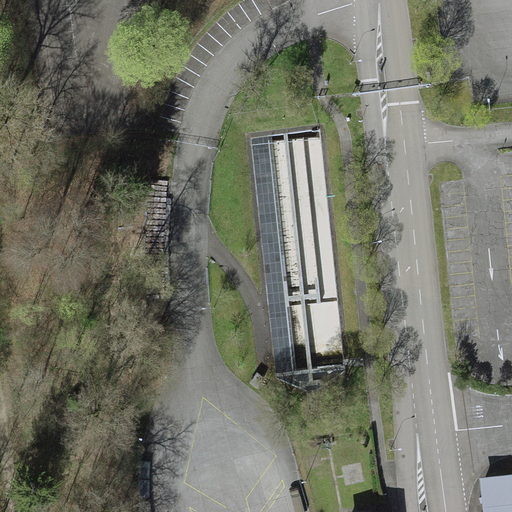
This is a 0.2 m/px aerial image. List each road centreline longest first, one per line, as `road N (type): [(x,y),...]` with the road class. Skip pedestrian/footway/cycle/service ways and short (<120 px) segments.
road 1 (unclassified): [(435,511),(397,88)]
road 2 (track): [(0,383),(23,511)]
